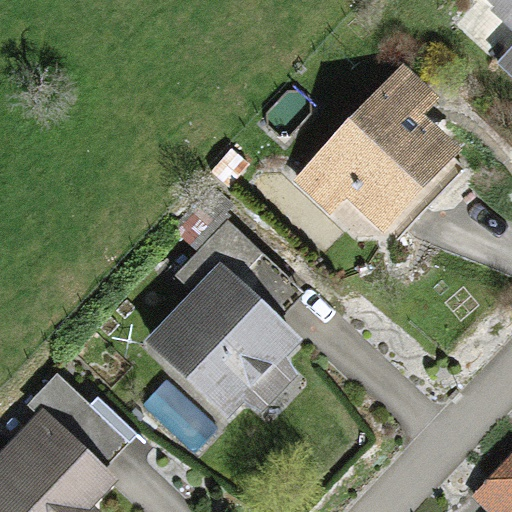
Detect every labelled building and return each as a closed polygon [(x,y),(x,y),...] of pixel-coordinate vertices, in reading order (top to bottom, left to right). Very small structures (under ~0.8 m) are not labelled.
[(511,0),(473,0),(511,36),(486,63),(511,87),(511,0)] [(434,96),(392,55),(279,171),(322,212),(335,198),(385,246),(463,166),(414,118),(434,96)] [(289,341),(209,265),(137,340),(216,416),(289,341)] [(112,511),(123,500),(33,415),(0,449),(0,511),(112,511)] [(511,511),(511,457),(478,495),(496,511),(511,511)]
